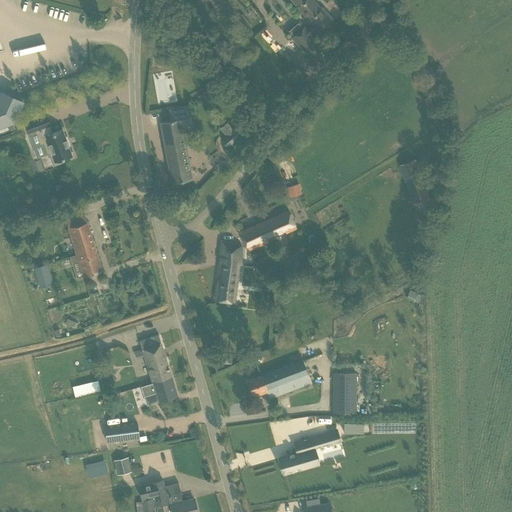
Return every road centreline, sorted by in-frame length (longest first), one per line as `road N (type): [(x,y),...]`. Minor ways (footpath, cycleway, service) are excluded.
road 1 (unclassified): [(161,244),(203,216),(375,26)]
road 2 (unclassified): [(238,511),(161,244)]
road 3 (unclassified): [(161,244),(136,128),(137,0)]
